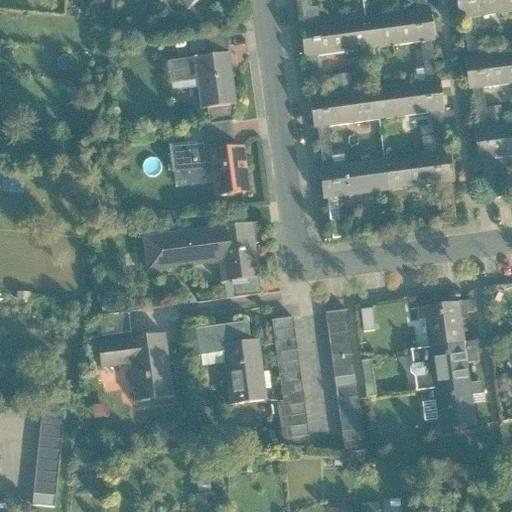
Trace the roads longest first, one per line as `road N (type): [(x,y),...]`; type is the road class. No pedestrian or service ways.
road 1 (residential): [(263,0),(299,265),(308,265)]
road 2 (residential): [(511,238),(308,265)]
